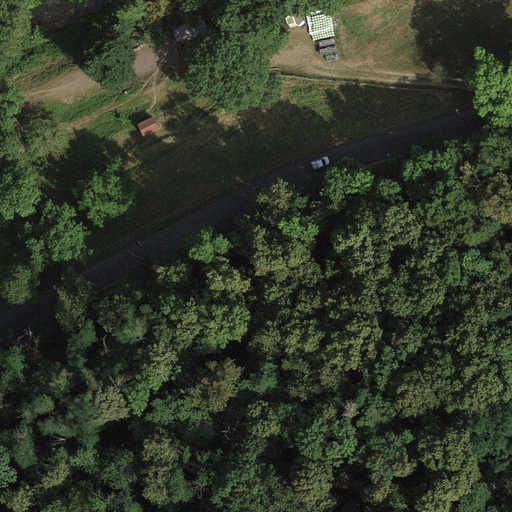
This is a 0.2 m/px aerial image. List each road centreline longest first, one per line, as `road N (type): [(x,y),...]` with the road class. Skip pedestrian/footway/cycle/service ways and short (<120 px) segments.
road 1 (track): [(32,511),(143,410),(347,283),(511,193)]
road 2 (unclassified): [(511,111),(280,181),(0,326)]
